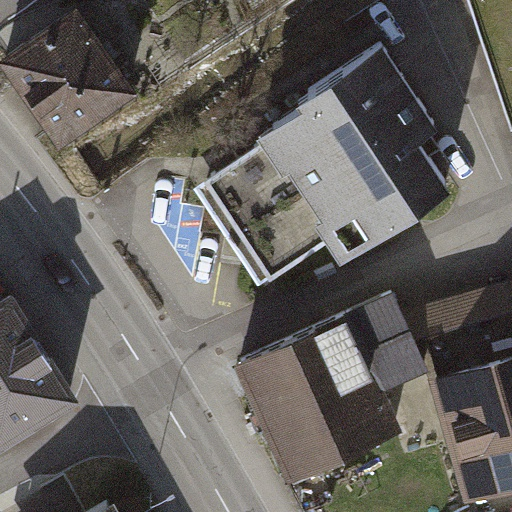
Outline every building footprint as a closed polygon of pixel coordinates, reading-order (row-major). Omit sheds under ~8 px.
[(54,0),(0,37),(0,52),(51,128),(128,76),(76,0),(54,0)] [(511,0),(471,0),(511,121),(511,120),(511,0)] [(295,83),(247,115),(261,135),(192,181),(257,278),(324,234),(332,247),(449,169),(417,121),(436,108),(377,19),(291,77),(295,83)] [(511,271),(403,301),(427,355),(431,361),(511,338),(511,271)] [(391,276),(232,349),(284,462),(394,412),(378,377),(427,355),(403,301),(391,276)] [(0,454),(83,402),(13,294),(0,301),(0,454)] [(511,338),(431,361),(425,363),(460,487),(511,472),(511,338)] [(116,511),(106,493),(72,511),(116,511)]
